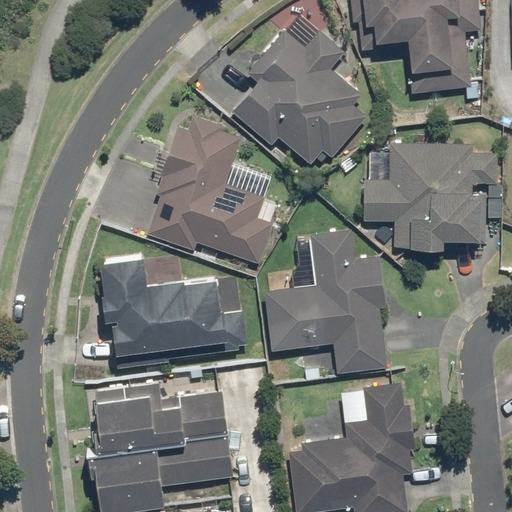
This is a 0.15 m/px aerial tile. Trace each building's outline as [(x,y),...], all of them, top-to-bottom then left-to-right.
[(478,28),(474,0),(347,0),(351,21),(356,20),(358,41),(370,40),(370,41),(401,37),(405,70),(407,69),(410,92),(469,84),(462,30),(478,28)] [(255,79),(229,109),(268,143),(275,135),(307,162),(320,147),(329,155),(364,114),(351,103),(359,94),(328,67),(342,51),(316,28),(302,45),(283,28),(245,71),(255,79)] [(158,193),(144,233),(191,248),(194,240),(256,262),(270,221),(255,216),(262,196),(222,182),(238,135),(218,129),(220,124),(190,114),(185,128),(175,124),(158,173),(159,174),(153,192),(158,193)] [(469,142),(386,141),(386,178),(361,178),(360,218),(392,219),(392,246),(437,247),(437,238),(473,239),(473,235),(483,235),(483,193),(469,193),(469,181),(494,182),(494,151),(469,151),(469,142)] [(261,290),(269,350),(331,341),(335,372),(385,364),(377,306),(382,305),(375,255),(352,258),(348,228),(306,234),(314,283),(261,290)] [(105,323),(109,353),(113,352),(114,367),(167,360),(166,358),(237,349),(236,343),(246,342),(242,309),(218,312),(218,308),(215,309),(211,278),(178,282),(178,278),(140,283),(137,256),(94,261),(98,293),(96,293),(99,319),(111,317),(111,322),(105,323)] [(300,450),(287,451),(294,511),(296,511),(351,505),(351,511),(403,511),(405,511),(400,473),(409,472),(406,448),(412,447),(406,404),(402,404),(399,381),(360,386),(364,419),(343,421),(344,436),(299,441),(300,450)] [(86,429),(89,451),(224,434),(218,390),(157,398),(155,383),(92,391),(93,400),(88,400),(92,429),(86,429)] [(87,474),(93,511),(97,511),(157,503),(154,486),(230,475),(224,436),(81,457),(83,475),(87,474)]
